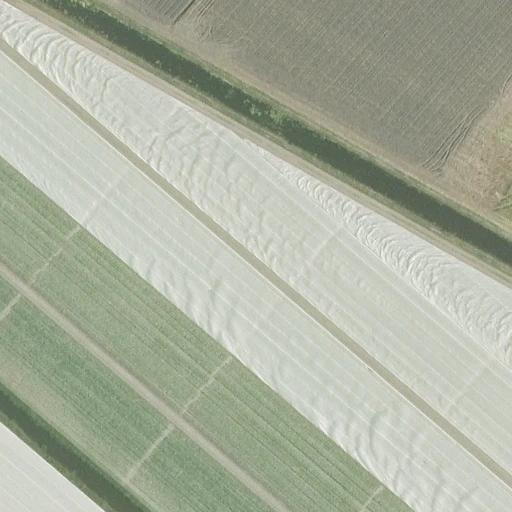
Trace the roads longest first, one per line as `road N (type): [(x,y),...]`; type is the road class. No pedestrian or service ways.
road 1 (track): [(350,193),(12,0)]
road 2 (track): [(350,193),(106,463)]
road 3 (track): [(163,511),(0,371)]
road 4 (track): [(511,284),(350,193)]
road 5 (track): [(0,428),(99,511)]
